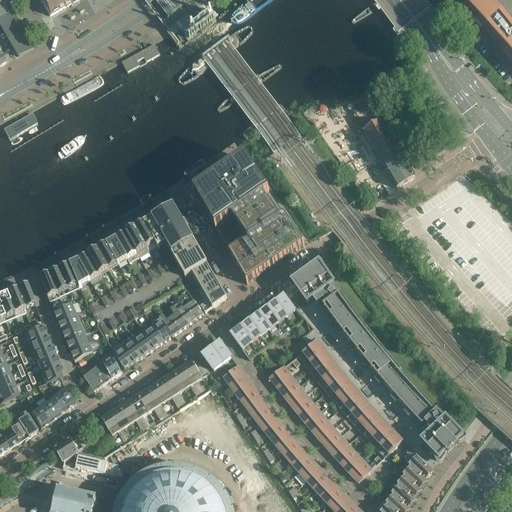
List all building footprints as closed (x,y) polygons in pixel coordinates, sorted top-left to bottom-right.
[(4,0),(0,0),(0,29),(16,57),(18,55),(19,57),(33,50),(13,14),(4,0)] [(55,0),(40,0),(50,17),(61,11),(55,0)] [(55,0),(61,11),(74,4),(71,0),(55,0)] [(511,0),(467,0),(463,4),(511,58),(511,0)] [(229,37),(196,62),(195,64),(193,65),(192,66),(192,68),(192,69),(192,70),(193,71),(194,73),(196,74),(197,75),(198,75),(200,74),(201,73),(236,47),(237,46),(238,45),(239,44),(239,43),(238,41),(238,40),(237,38),(235,37),(234,36),(232,36),(231,36),(231,37),(229,37)] [(161,57),(155,47),(123,65),(128,75),(161,57)] [(258,79),(230,100),(230,101),(230,102),(230,103),(231,104),(232,104),(233,104),(234,104),(262,83),(262,82),(263,81),(262,80),(262,79),(261,78),(260,78),(259,78),(258,78),(258,79)] [(101,87),(97,80),(61,98),(65,106),(101,87)] [(358,110),(353,113),(355,116),(354,116),(355,118),(356,117),(361,125),(359,126),(363,131),(364,132),(380,121),(380,120),(371,104),(359,111),(358,110)] [(32,115),(4,130),(9,140),(37,124),(32,115)] [(364,132),(363,132),(367,139),(380,160),(397,149),(381,121),(380,121),(364,132)] [(397,149),(380,160),(382,165),(397,190),(415,179),(397,149)] [(245,160),(194,195),(247,286),(279,265),(305,247),(245,160)] [(207,265),(198,250),(174,208),(163,214),(156,218),(144,225),(159,250),(160,250),(158,246),(165,242),(166,246),(172,256),(173,258),(176,263),(185,278),(207,265)] [(159,250),(144,225),(135,230),(149,254),(150,254),(147,250),(155,245),(159,250)] [(149,254),(135,230),(126,235),(140,260),(149,254)] [(140,260),(126,235),(116,241),(130,265),(140,260)] [(130,265),(116,241),(107,246),(119,266),(127,261),(130,265)] [(119,266),(107,246),(98,252),(109,272),(119,266)] [(109,272),(98,252),(88,257),(102,281),(103,281),(100,277),(109,272)] [(102,281),(88,257),(79,262),(79,263),(93,287),(102,281)] [(173,258),(88,308),(89,310),(93,315),(98,325),(101,329),(104,334),(105,336),(185,290),(180,281),(185,278),(176,263),(173,258)] [(93,287),(79,263),(70,267),(80,289),(90,283),(92,287),(93,287)] [(195,284),(212,274),(207,265),(185,278),(185,279),(191,276),(195,284)] [(429,429),(418,439),(440,462),(448,454),(464,439),(446,421),(438,413),(430,405),(421,394),(403,374),(385,353),(369,333),(358,319),(351,310),(349,307),(341,296),(341,297),(334,287),(335,287),(320,266),(310,273),(293,286),(311,312),(324,303),(326,307),(323,309),(330,319),(344,336),(357,353),(377,377),(391,394),(407,411),(415,420),(422,428),(425,426),(429,429)] [(80,289),(70,267),(60,271),(70,295),(80,290),(80,289)] [(70,295),(60,271),(50,276),(60,300),(70,295)] [(217,283),(212,274),(195,284),(196,284),(198,283),(202,291),(199,293),(217,283)] [(60,300),(50,276),(40,280),(50,304),(60,300)] [(222,292),(217,283),(199,293),(205,302),(222,292)] [(34,307),(31,300),(29,296),(29,295),(29,294),(26,287),(16,291),(24,312),(34,307)] [(24,312),(16,291),(14,292),(7,295),(5,296),(15,320),(26,315),(24,312)] [(186,293),(183,296),(189,304),(185,307),(196,322),(204,316),(187,292),(186,293)] [(212,310),(227,300),(222,292),(205,302),(205,303),(208,301),(208,302),(206,303),(212,310)] [(15,320),(5,296),(4,296),(0,297),(0,311),(5,324),(15,320)] [(285,297),(275,304),(294,329),(303,323),(303,322),(297,314),(285,297)] [(176,299),(171,302),(174,306),(175,308),(179,306),(180,305),(176,299)] [(212,310),(206,303),(200,308),(205,315),(212,310)] [(275,304),(267,310),(285,336),(294,329),(275,304)] [(72,305),(54,313),(58,323),(76,315),(72,305)] [(174,306),(170,309),(175,316),(171,319),(181,333),(188,327),(179,313),(175,308),(174,306)] [(188,327),(196,322),(185,307),(181,310),(179,306),(175,308),(179,313),(188,327)] [(258,316),(277,342),(285,336),(267,310),(258,316)] [(62,333),(83,325),(79,314),(76,315),(58,323),(62,333)] [(164,316),(160,319),(161,320),(173,338),(181,333),(171,319),(168,321),(164,316)] [(258,316),(249,323),(268,348),(277,342),(258,316)] [(161,320),(153,326),(165,344),(173,338),(161,320)] [(0,406),(38,390),(47,403),(56,397),(65,390),(62,383),(61,379),(59,377),(34,331),(30,323),(0,335),(0,406)] [(249,323),(240,329),(259,355),(268,348),(249,323)] [(87,335),(83,325),(62,333),(67,343),(87,335)] [(165,344),(153,326),(142,333),(155,351),(165,344)] [(240,329),(231,336),(250,361),(259,355),(240,329)] [(155,351),(142,333),(133,340),(145,358),(155,351)] [(87,335),(67,343),(71,354),(89,346),(95,343),(91,334),(87,335)] [(145,358),(133,340),(123,347),(135,365),(145,358)] [(213,349),(211,350),(223,366),(232,360),(220,343),(213,349)] [(307,352),(299,358),(306,367),(324,351),(318,343),(307,352)] [(120,344),(111,351),(113,354),(113,355),(125,372),(135,365),(123,347),(120,344)] [(75,364),(93,355),(89,346),(71,354),(75,363),(75,364)] [(210,351),(202,357),(203,358),(214,373),(223,366),(211,350),(210,351)] [(324,351),(306,367),(312,376),(332,361),(330,359),(324,351)] [(121,375),(111,355),(101,363),(103,365),(104,365),(112,381),(120,376),(121,375)] [(78,364),(81,369),(87,365),(85,360),(78,364)] [(192,363),(184,369),(195,386),(201,396),(205,393),(206,390),(205,388),(202,388),(201,388),(198,384),(204,380),(203,379),(207,377),(197,361),(193,364),(192,363)] [(332,361),(312,376),(319,385),(338,369),(336,367),(332,361)] [(101,363),(92,369),(94,372),(104,387),(112,381),(104,365),(103,365),(101,363)] [(239,368),(224,379),(234,394),(249,383),(239,368)] [(183,369),(175,374),(186,392),(191,388),(194,393),(193,393),(197,398),(201,396),(183,369)] [(285,369),(270,380),(279,392),(294,381),(285,369)] [(338,369),(319,385),(326,394),(345,378),(343,375),(338,369)] [(104,388),(94,372),(84,379),(94,394),(104,388)] [(175,374),(165,380),(182,407),(186,404),(183,400),(180,395),(186,392),(175,374)] [(345,378),(326,394),(333,402),(353,387),(345,378)] [(165,380),(156,386),(167,403),(173,400),(176,404),(175,404),(179,409),(182,407),(165,380)] [(300,389),(294,381),(279,392),(286,400),(300,389)] [(259,396),(249,383),(234,394),(244,407),(259,396)] [(156,386),(147,392),(164,419),(168,416),(165,411),(164,411),(162,407),(167,403),(156,386)] [(353,387),(333,402),(341,411),(360,395),(353,387)] [(300,389),(286,400),(293,409),(307,398),(300,389)] [(65,390),(56,397),(68,413),(77,407),(65,390)] [(147,392),(138,398),(149,415),(155,412),(157,414),(156,415),(160,421),(164,419),(147,392)] [(360,395),(341,411),(348,419),(367,404),(360,395)] [(259,396),(244,407),(251,416),(266,405),(259,396)] [(56,397),(47,403),(59,419),(68,413),(56,397)] [(138,398),(129,404),(146,430),(150,428),(147,423),(146,423),(144,419),(149,415),(138,398)] [(307,398),(293,409),(299,418),(314,406),(307,398)] [(182,423),(170,430),(175,439),(187,456),(191,463),(195,460),(202,456),(207,452),(214,463),(223,478),(231,490),(239,504),(244,511),(287,511),(285,509),(249,452),(229,421),(216,400),(196,413),(182,423)] [(47,403),(38,409),(49,426),(59,419),(47,403)] [(129,404),(120,409),(131,427),(137,423),(139,427),(143,433),(146,430),(129,404)] [(367,404),(348,419),(355,427),(374,412),(367,404)] [(266,405),(251,416),(258,424),(272,413),(272,412),(266,405)] [(314,406),(299,418),(306,426),(320,414),(314,406)] [(38,409),(29,415),(40,432),(49,426),(38,409)] [(120,409),(111,415),(122,432),(128,442),(132,439),(129,434),(128,434),(126,430),(131,427),(120,409)] [(17,424),(18,425),(27,440),(36,434),(25,414),(20,418),(17,412),(12,415),(17,424)] [(374,412),(355,427),(363,436),(381,420),(374,412)] [(272,413),(258,424),(258,425),(265,433),(279,422),(272,413)] [(320,414),(306,426),(313,434),(327,422),(320,414)] [(111,415),(102,421),(105,426),(113,438),(119,435),(121,439),(124,444),(128,442),(122,432),(111,415)] [(14,427),(9,430),(19,445),(27,440),(18,425),(17,424),(14,418),(9,420),(14,427)] [(381,420),(363,436),(370,444),(388,427),(381,420)] [(279,422),(265,433),(272,442),(286,430),(282,425),(279,422)] [(327,422),(313,434),(320,442),(334,430),(327,422)] [(388,427),(370,444),(378,452),(396,435),(388,427)] [(9,430),(0,435),(0,439),(8,452),(19,445),(9,430)] [(286,430),(272,442),(279,450),(293,438),(292,437),(286,430)] [(334,430),(320,442),(328,451),(341,438),(334,430)] [(396,435),(378,452),(385,460),(403,443),(396,435)] [(293,438),(279,450),(286,459),(300,447),(293,438)] [(341,438),(328,451),(335,459),(348,446),(341,438)] [(0,439),(0,457),(8,452),(0,439)] [(69,441),(55,451),(64,464),(78,455),(70,442),(69,441)] [(348,446),(335,459),(343,467),(356,455),(348,446)] [(300,447),(286,459),(293,467),(307,455),(300,447)] [(401,460),(403,461),(411,468),(426,481),(433,473),(409,451),(401,460)] [(307,455),(293,467),(300,475),(314,463),(307,455)] [(356,455),(343,467),(350,475),(364,463),(356,455)] [(374,461),(379,466),(382,463),(378,458),(374,461)] [(314,463),(300,475),(309,485),(322,472),(314,463)] [(364,463),(350,475),(359,485),(372,472),(364,463)] [(233,511),(234,511),(233,509),(232,506),(230,503),(229,501),(228,498),(227,495),(226,496),(224,493),(223,491),(221,489),(219,487),(216,485),(214,483),(212,481),(210,480),(207,478),(205,476),(202,475),(200,474),(197,473),(194,472),(191,471),(193,468),(185,466),(185,469),(182,469),(179,469),(176,469),(173,469),(169,469),(166,469),(163,470),(160,470),(157,471),(155,472),(154,471),(151,472),(151,473),(148,474),(146,476),(143,477),(141,479),(138,480),(136,482),(134,484),(132,486),(130,488),(128,490),(126,492),(124,495),(123,497),(121,499),(120,502),(118,505),(117,507),(116,510),(115,511),(233,511)] [(403,476),(405,478),(420,491),(428,483),(426,481),(411,468),(403,476)] [(322,472),(309,485),(316,493),(329,480),(322,472)] [(398,486),(399,487),(415,500),(422,492),(420,491),(405,478),(398,486)] [(329,480),(316,493),(323,501),(337,488),(329,480)] [(392,495),(394,497),(409,510),(416,502),(415,500),(399,487),(392,495)] [(337,488),(323,501),(331,508),(344,495),(337,488)] [(58,491),(52,511),(93,511),(96,500),(96,499),(59,491),(58,491)] [(344,495),(331,508),(334,511),(341,511),(351,503),(344,495)] [(394,497),(387,504),(395,511),(409,511),(411,511),(409,510),(394,497)] [(381,498),(373,507),(378,511),(395,511),(387,504),(381,498)] [(351,503),(341,511),(356,511),(359,510),(351,503)]
